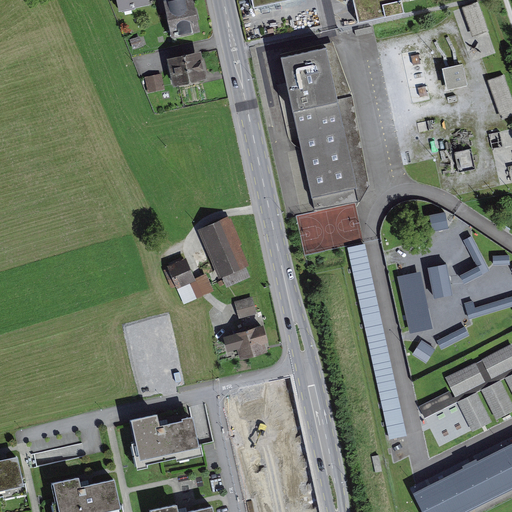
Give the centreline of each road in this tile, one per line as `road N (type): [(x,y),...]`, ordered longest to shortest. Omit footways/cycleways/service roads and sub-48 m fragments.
road 1 (secondary): [(223,0),(308,371)]
road 2 (residential): [(308,371),(20,432)]
road 3 (residential): [(324,0),(331,29),(346,41),(392,196)]
road 4 (secondary): [(308,371),(337,511)]
